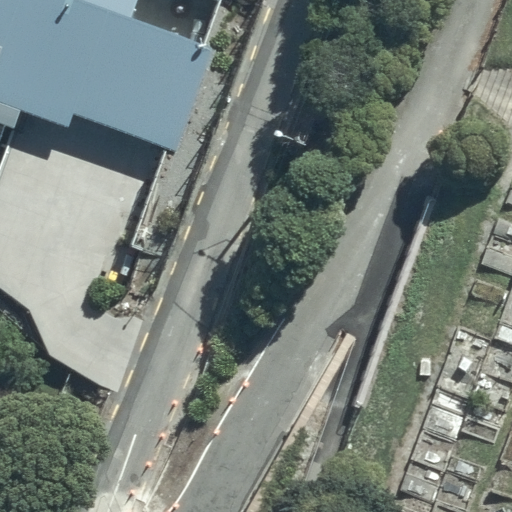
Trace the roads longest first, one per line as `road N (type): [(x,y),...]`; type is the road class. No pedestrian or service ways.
road 1 (residential): [(208,511),(346,282),(461,0)]
road 2 (residential): [(112,511),(298,0)]
